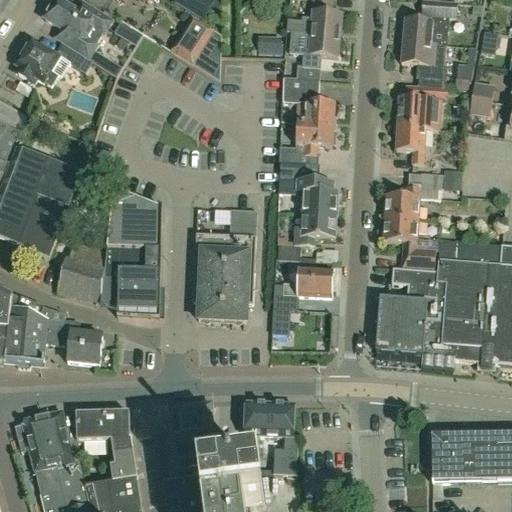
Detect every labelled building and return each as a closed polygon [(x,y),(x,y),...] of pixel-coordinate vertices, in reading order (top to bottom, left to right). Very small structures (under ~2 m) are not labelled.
[(324,0),(315,0),(314,15),(313,22),(303,21),(302,25),(288,24),(287,34),(305,36),(305,37),(312,37),(312,36),(340,39),(342,17),(331,17),(333,1),(324,0)] [(58,1),(44,21),(61,33),(56,41),(61,45),(60,46),(81,60),(85,54),(85,51),(93,50),(102,36),(101,28),(103,27),(107,22),(82,6),(77,14),(58,1)] [(425,4),(424,13),(423,25),(406,23),(404,45),(445,48),(446,35),(447,35),(448,21),(455,21),(456,7),(425,4)] [(222,38),(214,33),(193,20),(172,54),(192,67),(220,85),(221,62),(222,38)] [(320,84),(322,60),(338,61),(340,39),(312,36),(312,37),(305,37),(303,57),(305,57),(304,70),(285,69),(284,83),(320,85),(320,84)] [(285,42),(263,42),(264,58),(285,57),(285,42)] [(62,81),(71,66),(32,43),(16,68),(19,70),(16,75),(35,87),(38,82),(52,90),(59,79),(62,81)] [(444,70),(445,48),(404,45),(403,67),(419,68),(418,81),(420,81),(419,91),(446,92),(447,70),(444,70)] [(115,90),(120,76),(100,68),(94,81),(115,90)] [(336,107),(319,106),(320,85),(284,83),(284,84),(285,84),(283,107),(299,108),(298,127),(334,129),(336,107)] [(445,107),(446,92),(419,91),(419,103),(400,102),(399,132),(427,134),(441,135),(442,107),(445,107)] [(0,162),(10,168),(28,118),(0,102),(0,162)] [(333,150),(334,129),(298,127),(297,148),(296,148),(296,151),(281,151),(280,166),(312,167),(320,168),(320,159),(319,159),(319,149),(333,150)] [(425,168),(427,134),(399,132),(398,155),(414,156),(414,167),(425,168)] [(0,240),(50,262),(81,180),(17,156),(0,198),(0,240)] [(0,185),(10,168),(0,162),(0,185)] [(337,219),(339,196),(334,195),(334,186),(319,185),(320,168),(312,167),(280,166),(280,186),(305,187),(303,217),(337,219)] [(419,224),(421,201),(442,203),(443,178),(409,177),(408,190),(407,190),(406,200),(387,199),(385,222),(419,224)] [(161,253),(161,249),(162,213),(163,212),(115,194),(108,252),(120,252),(119,314),(159,315),(160,253),(161,253)] [(258,215),(231,214),(230,231),(257,232),(258,215)] [(336,242),(337,219),(303,217),(303,231),(297,230),(296,249),(279,248),(278,263),(300,264),(301,249),(316,250),(316,241),(336,242)] [(417,253),(419,224),(385,222),(384,245),(403,246),(402,272),(435,275),(437,255),(417,253)] [(254,308),(257,249),(257,240),(197,237),(194,306),(200,306),(199,323),(247,325),(248,308),(254,308)] [(511,370),(511,252),(506,252),(502,252),(503,249),(440,244),(439,264),(441,264),(440,278),(396,275),(395,290),(411,292),(410,307),(384,305),(380,357),(425,361),(424,372),(457,375),(458,365),(484,368),(483,373),(495,374),(495,369),(511,370)] [(102,307),(108,255),(76,247),(72,262),(67,261),(58,295),(102,307)] [(299,288),(285,287),(284,297),(275,297),(274,312),(299,313),(300,299),(333,301),(334,275),(300,273),(299,288)] [(0,356),(7,357),(14,297),(0,290),(0,356)] [(47,346),(49,323),(53,313),(14,297),(7,357),(7,364),(44,368),(47,346)] [(63,347),(66,325),(66,324),(66,318),(53,313),(49,323),(47,346),(63,347)] [(66,324),(66,325),(63,347),(70,348),(69,365),(100,368),(104,338),(80,336),(81,325),(66,324)] [(269,441),(271,408),(249,407),(247,440),(269,441)] [(202,445),(214,445),(213,408),(180,409),(175,415),(176,447),(178,447),(178,460),(203,459),(202,445)] [(297,409),(271,408),(269,441),(285,442),(284,454),(275,453),(274,479),(275,479),(298,480),(297,468),(298,440),(295,440),(297,409)] [(25,429),(17,431),(23,455),(27,454),(43,511),(92,511),(87,491),(86,490),(78,453),(78,446),(77,436),(73,436),(68,437),(62,415),(26,424),(25,429)] [(130,415),(77,418),(77,436),(78,446),(111,445),(116,470),(111,470),(113,486),(125,484),(138,482),(139,482),(138,473),(133,442),(131,442),(130,415)] [(434,487),(511,486),(511,438),(433,440),(434,487)] [(216,479),(200,481),(204,511),(245,511),(245,508),(266,505),(264,491),(275,490),(275,479),(274,479),(263,478),(262,474),(245,476),(242,451),(217,454),(220,479),(216,479)] [(214,466),(191,469),(192,482),(200,481),(216,479),(214,466)] [(192,482),(179,484),(182,511),(204,511),(200,481),(192,482)] [(113,486),(87,491),(92,511),(142,511),(139,492),(138,482),(125,484),(113,486)]
